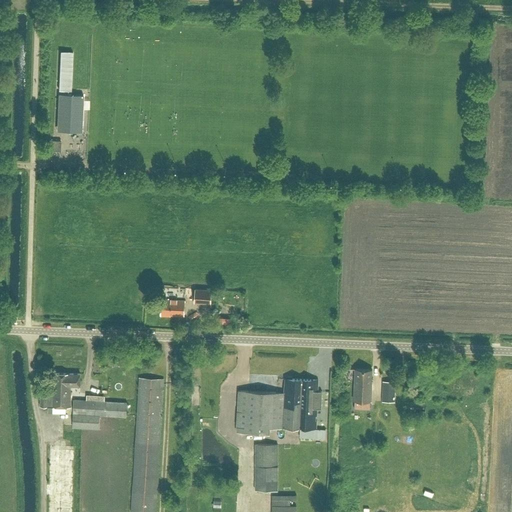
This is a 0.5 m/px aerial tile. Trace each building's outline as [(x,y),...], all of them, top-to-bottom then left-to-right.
[(72,51),(60,51),(58,90),(70,90),(72,51)] [(69,125),(69,131),(81,131),(83,94),(58,93),(57,124),(69,125)] [(60,150),(60,140),(52,140),(52,150),(60,150)] [(192,288),(182,288),(182,291),(182,298),(192,298),(192,288)] [(212,289),(195,288),(194,301),(211,303),(212,289)] [(160,315),(171,316),(171,315),(184,315),(184,300),(161,299),(160,315)] [(371,401),(372,369),(355,368),(354,400),(371,401)] [(56,372),(55,384),(52,384),(51,406),(70,407),(70,385),(80,385),(80,373),(56,372)] [(155,511),(163,378),(139,377),(131,511),(155,511)] [(286,378),(285,385),(284,385),(283,392),(238,390),(237,431),(269,432),(269,426),(316,429),(316,408),(321,408),(321,391),(317,391),(318,379),(286,378)] [(394,391),(394,381),(383,381),(382,390),(394,391)] [(40,389),(39,406),(48,406),(49,389),(40,389)] [(127,402),(73,398),(72,427),(99,429),(100,415),(126,417),(127,402)] [(405,401),(405,415),(425,415),(426,401),(405,401)] [(314,429),(300,429),(300,437),(314,438),(314,429)] [(359,439),(375,439),(375,430),(359,429),(359,439)] [(277,465),(278,443),(255,443),(254,490),(277,490),(278,465),(277,465)] [(296,510),(296,502),(272,501),(272,506),(285,506),(285,510),(296,510)]
